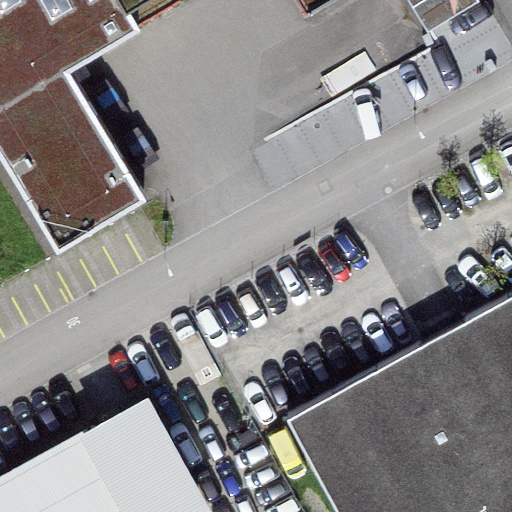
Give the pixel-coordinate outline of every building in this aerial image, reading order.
[(321,0),(0,0),(0,153),(54,244),(139,193),(63,64),(170,0),(292,0),(300,13),(321,0)] [(403,0),(423,32),(474,1),(473,0),(403,0)] [(511,511),(511,288),(281,413),(334,511),(511,511)] [(116,486),(143,471),(112,416),(85,430),(116,486)] [(125,511),(82,432),(0,477),(0,511),(125,511)]
